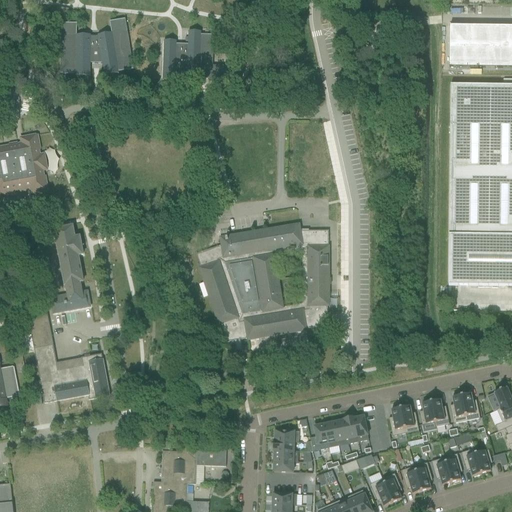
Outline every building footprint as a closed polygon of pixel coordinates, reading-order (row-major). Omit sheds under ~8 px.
[(224,11),(223,16),(240,19),(241,14),(224,11)] [(77,36),(77,25),(61,25),(62,25),(61,75),(60,75),(60,76),(75,76),(75,78),(90,78),(90,65),(102,64),(104,77),(119,75),(119,73),(133,71),(133,70),(125,21),(125,20),(109,23),(111,34),(97,36),(97,39),(91,39),(91,37),(77,36)] [(450,68),(511,69),(511,27),(450,27),(450,68)] [(229,81),(230,68),(229,69),(212,68),(214,37),(201,36),(201,33),(189,32),(188,45),(177,45),(177,42),(164,42),(163,82),(175,82),(176,79),(187,80),(187,83),(200,83),(200,80),(229,81)] [(448,286),(511,287),(511,86),(451,86),(448,286)] [(0,195),(5,194),(5,192),(18,190),(18,192),(26,191),(25,188),(30,188),(31,195),(47,192),(45,177),(42,178),(41,171),(46,170),(44,156),(39,157),(37,151),(40,150),(37,136),(20,139),(22,146),(18,147),(17,145),(9,146),(10,148),(0,150),(0,195)] [(219,326),(220,325),(226,343),(229,343),(235,342),(235,344),(241,343),(241,341),(248,340),(248,341),(307,331),(306,330),(328,326),(328,307),(329,307),(329,248),(328,232),(300,232),(299,226),(220,239),(222,249),(217,250),(209,253),(198,257),(197,254),(196,254),(201,269),(199,269),(219,326)] [(49,299),(52,315),(90,308),(87,293),(82,294),(80,283),(83,283),(78,257),(83,256),(79,238),(75,239),(72,227),(54,231),(64,287),(66,287),(68,295),(49,299)] [(42,394),(44,405),(88,397),(89,401),(109,397),(101,355),(81,359),(81,360),(57,364),(47,316),(28,319),(40,382),(31,383),(33,395),(42,394)] [(0,406),(4,406),(5,406),(5,407),(6,407),(5,400),(19,398),(13,368),(0,370),(0,406)] [(511,401),(507,389),(494,395),(500,410),(499,410),(499,411),(511,405),(511,401)] [(480,420),(476,402),(472,402),(471,395),(462,397),(467,422),(480,420)] [(467,422),(462,397),(452,399),(454,406),(450,407),(454,425),(467,422)] [(440,401),(431,403),(435,424),(436,429),(449,426),(446,408),(442,409),(440,401)] [(435,424),(431,403),(422,405),(423,412),(419,413),(422,426),(435,424)] [(502,424),(495,427),(498,433),(505,430),(511,426),(511,405),(499,411),(499,410),(497,411),(502,424)] [(419,432),(415,414),(411,415),(410,408),(400,409),(406,435),(419,432)] [(406,435),(400,409),(391,411),(392,419),(389,419),(392,437),(406,435)] [(369,441),(364,418),(354,420),(354,419),(353,419),(358,443),(369,441)] [(227,421),(229,428),(237,426),(236,419),(227,421)] [(349,445),(358,443),(353,419),(344,421),(349,445)] [(344,421),(343,421),(343,422),(334,424),(339,447),(349,445),(344,421)] [(339,447),(334,424),(324,426),(329,449),(339,447)] [(316,438),(310,439),(310,443),(312,453),(319,452),(329,449),(324,426),(314,428),(316,438)] [(299,444),(299,433),(289,433),(289,430),(281,430),(280,432),(275,432),(275,442),(274,442),(274,443),(294,443),(299,444)] [(460,438),(454,439),(457,447),(463,445),(460,438)] [(273,453),(298,454),(298,453),(294,453),(294,443),(274,443),(273,453)] [(208,511),(209,504),(187,503),(187,486),(196,486),(197,467),(226,468),(227,448),(192,447),(192,454),(163,453),(161,484),(153,484),(152,511),(208,511)] [(475,455),(474,450),(461,454),(466,472),(470,471),(472,478),(481,475),(475,455)] [(492,464),(488,451),(475,455),(481,475),(491,472),(488,465),(492,464)] [(298,464),(298,454),(273,453),(274,453),(274,463),(298,464)] [(504,454),(492,458),(494,464),(500,462),(502,468),(508,466),(504,454)] [(462,473),(457,455),(444,459),(451,484),(461,481),(459,474),(462,473)] [(81,490),(80,457),(15,460),(16,478),(38,477),(51,494),(53,494),(54,511),(38,511),(37,511),(59,511),(59,502),(69,494),(69,511),(92,511),(91,490),(81,490)] [(372,457),(356,462),(359,469),(359,470),(360,472),(375,465),(373,459),(372,457)] [(451,484),(444,459),(431,463),(436,481),(440,480),(442,487),(451,484)] [(356,462),(350,464),(353,471),(359,469),(356,462)] [(274,473),(293,474),(293,464),(298,464),(274,463),(274,473)] [(432,482),(427,464),(414,468),(421,493),(431,490),(429,483),(432,482)] [(421,493),(414,468),(401,472),(407,489),(410,488),(412,495),(421,493)] [(394,475),(382,480),(384,485),(393,504),(401,500),(398,493),(402,492),(396,480),(395,475),(394,475)] [(382,480),(370,486),(372,490),(377,503),(381,501),(384,508),(393,504),(384,485),(382,480)] [(0,511),(13,511),(11,490),(10,484),(10,485),(0,486),(0,511)] [(363,492),(353,496),(355,501),(359,511),(371,511),(365,496),(363,492)] [(297,496),(272,495),(272,506),(296,506),(297,496)] [(353,496),(343,500),(345,505),(348,511),(359,511),(355,501),(353,496)] [(343,500),(334,504),(336,509),(337,511),(348,511),(345,505),(343,500)]
